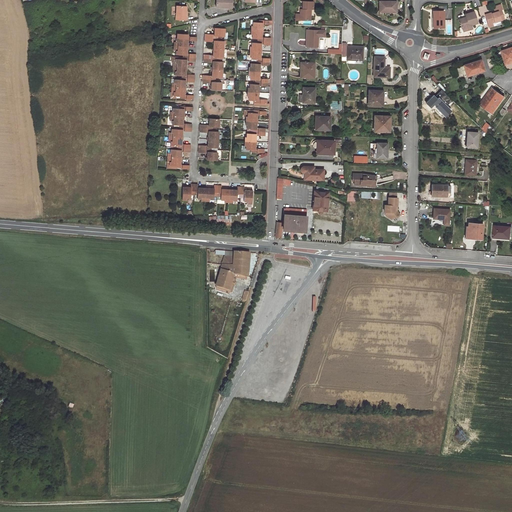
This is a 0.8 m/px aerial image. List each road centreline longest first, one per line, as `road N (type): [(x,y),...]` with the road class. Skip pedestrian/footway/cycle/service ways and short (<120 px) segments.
road 1 (tertiary): [(311,277),(223,407),(182,511)]
road 2 (residential): [(273,183),(191,177),(200,24)]
road 3 (unclassified): [(412,255),(414,67)]
road 4 (track): [(186,499),(0,501)]
road 5 (unclassified): [(278,7),(273,183)]
road 6 (secondary): [(340,258),(511,269)]
road 7 (secondary): [(149,236),(0,224)]
road 8 (secondary): [(269,243),(149,236)]
